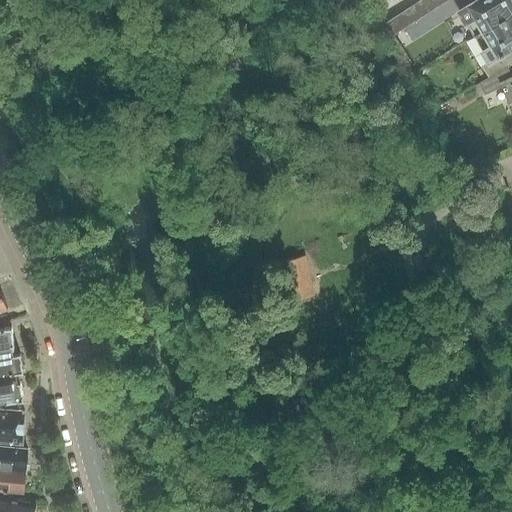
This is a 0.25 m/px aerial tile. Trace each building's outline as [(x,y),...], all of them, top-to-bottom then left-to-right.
[(447,0),(417,0),(384,21),(393,35),(405,27),(428,12),(447,0)] [(511,0),(453,0),(475,36),(511,13),(511,0)] [(436,25),(428,12),(405,27),(413,40),(436,25)] [(489,78),(510,66),(509,65),(511,63),(511,57),(508,50),(511,47),(511,13),(475,36),(490,60),(482,65),(489,78)] [(511,70),(510,66),(489,78),(479,83),(485,95),(503,86),(511,101),(511,100),(511,70)] [(448,105),(442,109),(445,114),(451,110),(448,105)] [(499,243),(486,222),(476,228),(489,249),(499,243)] [(290,303),(316,296),(306,256),(280,263),(290,303)] [(0,312),(8,309),(0,287),(0,312)] [(0,351),(14,349),(14,344),(12,326),(0,328),(0,351)] [(0,379),(19,376),(18,372),(24,371),(21,353),(15,354),(14,349),(0,351),(0,379)] [(0,402),(24,399),(21,381),(20,381),(19,376),(0,379),(0,402)] [(25,411),(0,409),(0,441),(23,444),(25,411)] [(0,468),(26,471),(28,449),(0,446),(0,468)] [(0,490),(24,493),(26,471),(0,468),(0,490)] [(0,511),(34,511),(36,504),(0,494),(0,511)]
